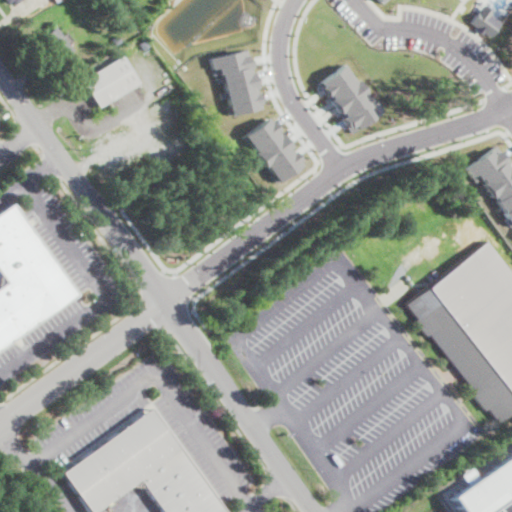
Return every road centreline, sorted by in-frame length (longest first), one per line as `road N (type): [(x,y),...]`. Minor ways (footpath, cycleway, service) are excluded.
road 1 (tertiary): [(314,511),(0,69)]
road 2 (residential): [(339,168),(283,91),(277,47),(291,0),(506,109)]
road 3 (residential): [(511,104),(339,168),(167,302)]
road 4 (tertiary): [(0,424),(167,302)]
